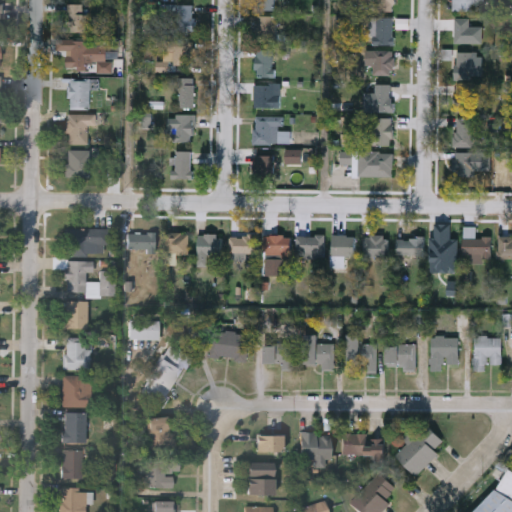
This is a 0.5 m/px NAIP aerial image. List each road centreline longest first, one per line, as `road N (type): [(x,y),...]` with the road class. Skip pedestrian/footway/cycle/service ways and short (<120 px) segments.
road 1 (residential): [(36,0),(29,511)]
road 2 (residential): [(511,206),(0,202)]
road 3 (residential): [(511,410),(256,401),(237,407),(224,415),(217,511)]
road 4 (residential): [(428,0),(423,206)]
road 5 (residential): [(228,0),(226,202)]
road 6 (residential): [(508,410),(498,445),(436,511)]
